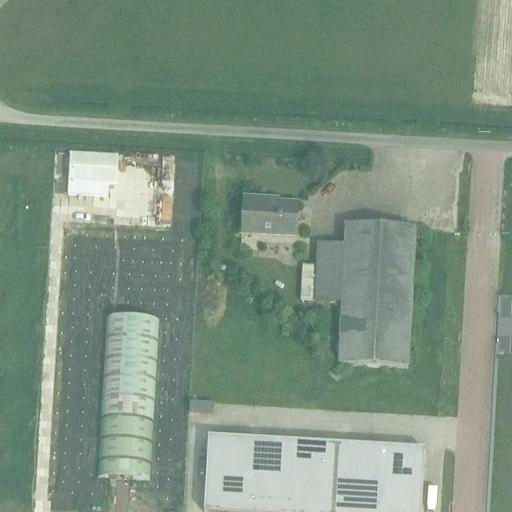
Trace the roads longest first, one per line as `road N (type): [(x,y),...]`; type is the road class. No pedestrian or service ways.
road 1 (unclassified): [(489,148),(0,119)]
road 2 (residential): [(467,511),(489,148)]
